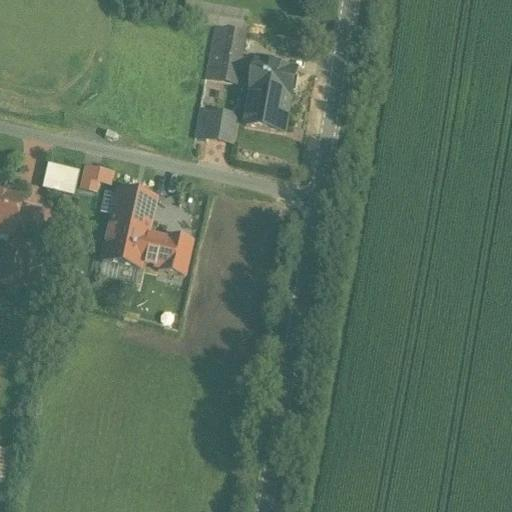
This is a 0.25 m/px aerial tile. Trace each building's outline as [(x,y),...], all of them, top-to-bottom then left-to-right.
[(207,81),(236,86),(239,65),(245,36),(222,32),(220,45),(213,44),(207,81)] [(296,73),(257,66),(252,92),(251,101),(246,129),(284,136),(289,104),(290,104),(296,73)] [(236,124),(211,119),(205,148),(230,153),(236,124)] [(79,176),(44,168),(42,192),(73,200),(79,176)] [(17,199),(0,194),(0,246),(6,248),(17,199)] [(145,222),(108,215),(96,273),(133,280),(145,222)] [(43,269),(4,261),(0,283),(0,292),(37,299),(43,269)] [(152,295),(129,291),(123,327),(146,331),(152,295)]
